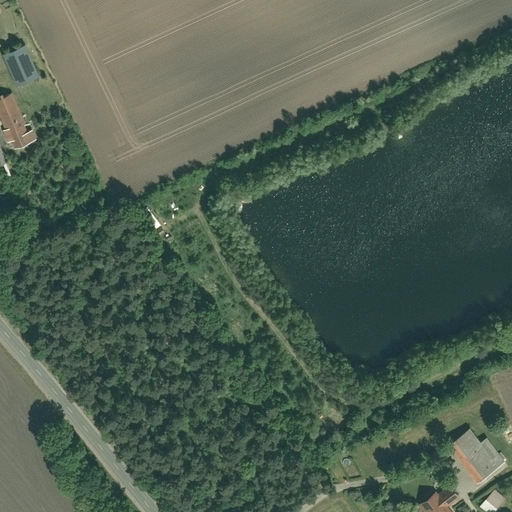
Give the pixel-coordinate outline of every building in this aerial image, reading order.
[(2,52),(14,85),(38,76),(26,43),(2,52)] [(10,86),(0,89),(0,116),(2,122),(0,122),(6,135),(9,134),(12,141),(34,131),(30,122),(26,124),(10,86)] [(470,424),(447,442),(474,477),(504,455),(485,430),(479,435),(470,424)] [(434,484),(415,498),(425,511),(455,511),(446,500),(458,491),(448,478),(436,487),(434,484)] [(492,484),(479,502),(489,510),(503,492),(492,484)]
